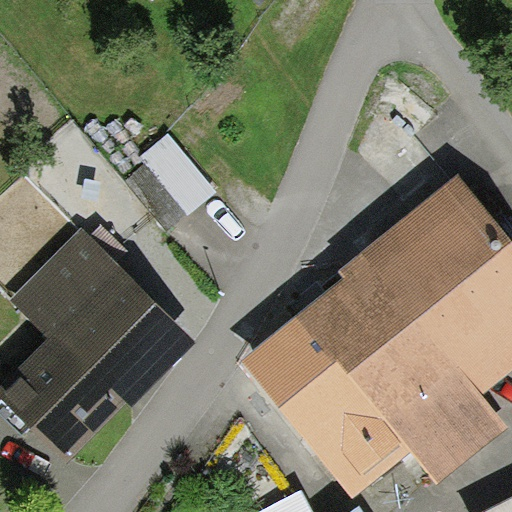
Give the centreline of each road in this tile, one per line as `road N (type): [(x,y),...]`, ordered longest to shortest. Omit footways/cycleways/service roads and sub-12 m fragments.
road 1 (residential): [(102,511),(244,322),(306,208),(381,1)]
road 2 (residential): [(511,149),(426,27),(381,1)]
